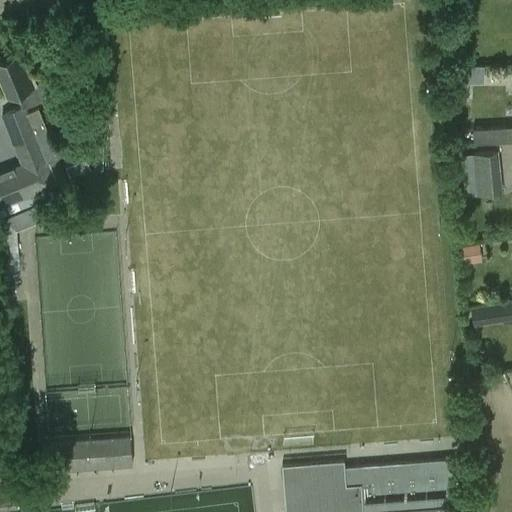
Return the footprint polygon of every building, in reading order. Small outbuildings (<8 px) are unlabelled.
[(21,108),(26,107),(48,98),(41,82),(34,85),(28,69),(25,70),(19,53),(0,60),(0,81),(6,97),(15,94),(20,107),(21,108)] [(38,107),(28,111),(26,107),(21,108),(20,107),(2,114),(21,163),(0,171),(0,208),(57,186),(47,160),(58,156),(38,107)] [(474,143),(503,141),(502,128),(474,129),(474,143)] [(476,193),(502,191),(498,148),(472,151),(476,193)] [(17,215),(18,224),(38,221),(36,212),(17,215)] [(480,240),(462,243),(466,262),(484,258),(480,240)] [(503,318),(501,304),(473,308),(475,322),(503,318)] [(92,438),(49,441),(52,471),(94,468),(92,438)] [(284,511),(454,511),(451,457),(344,464),(343,458),(282,463),(284,511)]
